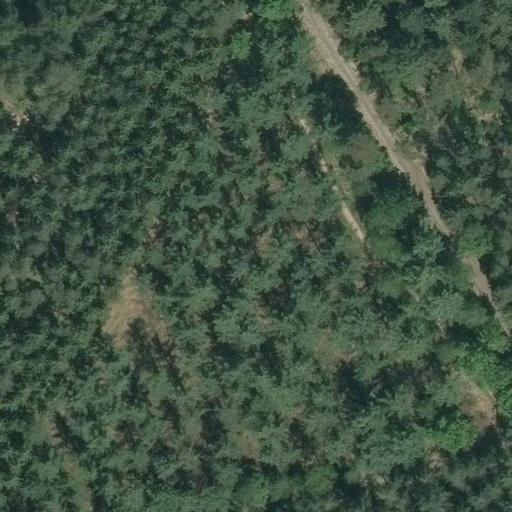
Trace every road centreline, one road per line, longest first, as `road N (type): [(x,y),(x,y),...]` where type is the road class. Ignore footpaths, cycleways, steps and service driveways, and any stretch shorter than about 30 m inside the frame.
road 1 (track): [(241,0),(198,110),(0,498)]
road 2 (track): [(303,0),(511,343)]
